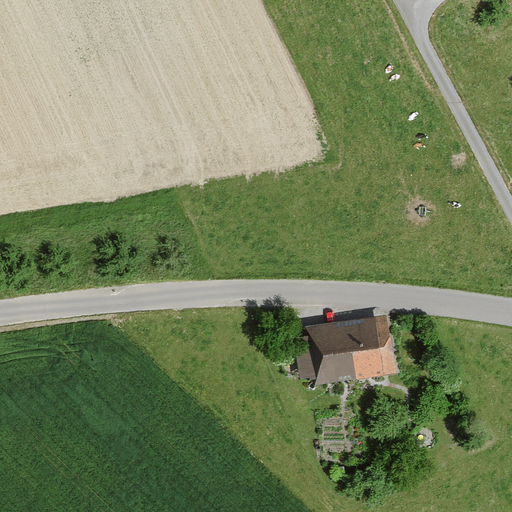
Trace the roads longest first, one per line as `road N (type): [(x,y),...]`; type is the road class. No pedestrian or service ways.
road 1 (unclassified): [(511,312),(244,291),(0,313)]
road 2 (track): [(404,0),(511,212)]
